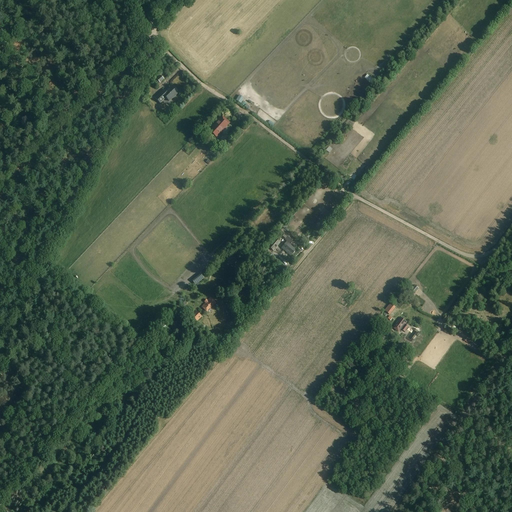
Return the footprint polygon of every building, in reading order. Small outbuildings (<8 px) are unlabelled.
[(164,58),(160,54),(155,59),(159,63),(164,58)] [(164,79),(161,76),(155,81),(158,85),(164,79)] [(178,92),(172,86),(166,92),(164,90),(158,95),(156,98),(155,97),(155,98),(160,103),(166,98),(169,101),(173,98),(175,96),(176,96),(175,95),(178,92)] [(225,118),(222,115),(215,122),(216,123),(209,131),(211,132),(210,133),(211,134),(212,136),(213,136),(214,135),(216,137),(219,134),(220,134),(222,132),(222,131),(229,123),(224,119),(225,118)] [(230,139),(226,135),(219,142),(224,147),(230,139)] [(293,240),(282,231),(279,234),(290,243),(293,240)] [(280,243),(275,239),(268,247),(273,251),(280,243)] [(296,250),(287,242),(282,248),(290,255),(291,254),(292,255),(296,250)] [(216,302),(210,297),(208,300),(207,299),(204,302),(206,303),(202,307),(208,312),(216,302)] [(202,317),(196,311),(191,315),(197,321),(202,317)] [(407,321),(401,317),(394,327),(399,331),(407,321)] [(179,325),(176,321),(170,325),(173,330),(179,325)]
